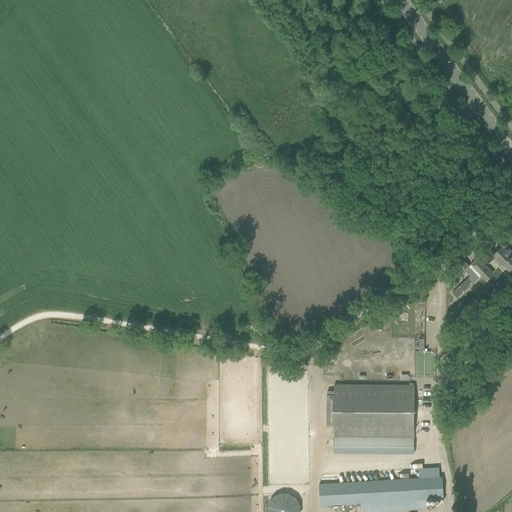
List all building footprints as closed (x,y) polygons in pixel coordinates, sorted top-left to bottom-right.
[(496,251),(493,254),(496,257),(494,259),(500,266),(502,263),(510,271),(511,268),(511,252),(509,249),(507,250),(502,245),(498,249),(497,248),(495,250),(496,251)] [(478,258),(471,265),(486,281),(493,274),(478,258)] [(470,276),(452,293),(456,298),(479,277),(468,265),(464,269),(470,276)] [(511,280),(507,276),(501,281),(507,287),(511,282),(511,280)] [(423,312),(426,310),(421,302),(418,305),(423,312)] [(327,391),(327,425),(334,425),(334,435),(414,436),(414,386),(334,385),(334,391),(327,391)] [(334,435),(333,452),(414,453),(414,436),(334,435)] [(419,478),(439,477),(439,469),(418,470),(419,478)] [(439,477),(419,478),(362,482),(363,500),(363,502),(417,499),(418,508),(425,508),(425,499),(443,497),(442,477),(439,477)] [(362,482),(341,483),(342,501),(363,500),(362,482)] [(342,501),(341,483),(319,485),(320,503),(342,501)] [(417,499),(363,502),(363,511),(418,508),(417,499)]
